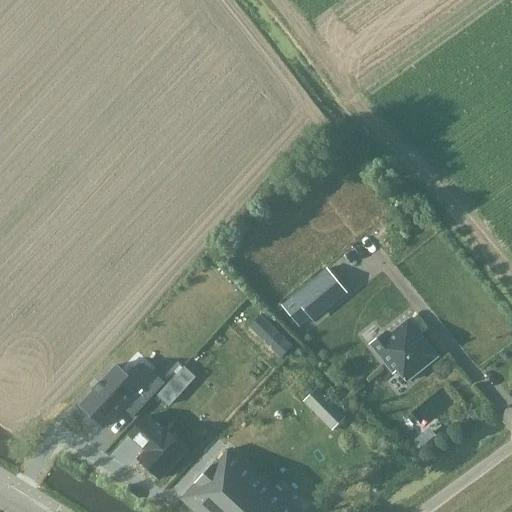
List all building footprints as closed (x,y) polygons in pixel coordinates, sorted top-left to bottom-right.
[(325,269),(291,297),(308,317),(342,289),(325,269)] [(383,333),(368,344),(391,373),(395,370),(404,382),(436,356),(406,319),(385,336),(383,333)] [(151,371),(137,386),(125,375),(115,365),(99,383),(97,381),(96,382),(98,384),(93,389),(91,388),(90,389),(92,391),(78,405),(102,427),(120,407),(131,417),(163,383),(151,371)] [(316,387),(301,401),(330,430),(344,416),(316,387)] [(186,450),(163,429),(161,431),(145,416),(127,435),(143,450),(136,458),(159,479),(186,450)] [(296,511),(228,450),(179,499),(192,511),(296,511)]
